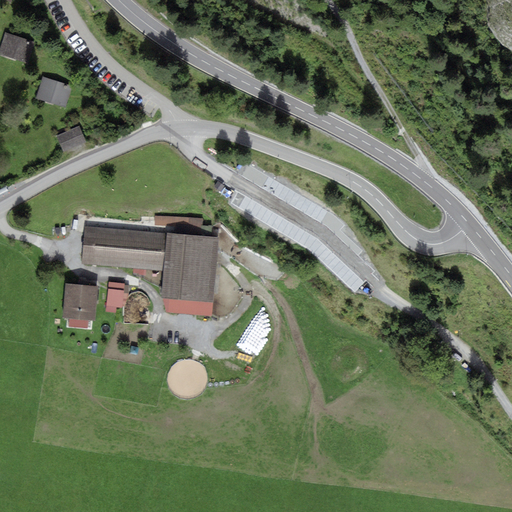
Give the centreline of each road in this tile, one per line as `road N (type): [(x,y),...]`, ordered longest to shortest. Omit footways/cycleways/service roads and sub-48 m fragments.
road 1 (tertiary): [(117,0),(212,66),(392,158),(468,224)]
road 2 (track): [(236,272),(247,290),(244,306),(222,326),(172,328),(158,318),(147,288),(129,276),(81,268),(59,247),(7,229),(0,217)]
road 3 (residential): [(468,224),(426,244),(353,182),(227,131),(178,127)]
road 4 (primary): [(511,120),(346,63),(237,0)]
road 5 (track): [(328,0),(423,163),(419,178)]
road 6 (residential): [(178,127),(73,166),(0,205)]
road 7 (track): [(250,0),(327,46),(370,96),(390,107)]
road 8 (residential): [(178,127),(163,104),(99,55),(64,0)]
